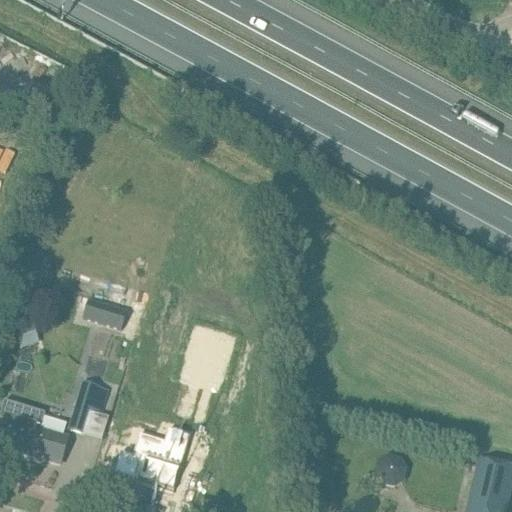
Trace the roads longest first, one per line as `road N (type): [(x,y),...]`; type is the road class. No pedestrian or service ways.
road 1 (motorway): [(99,0),(511,223)]
road 2 (motorway): [(511,155),(223,0)]
road 3 (unclassified): [(505,49),(392,0)]
